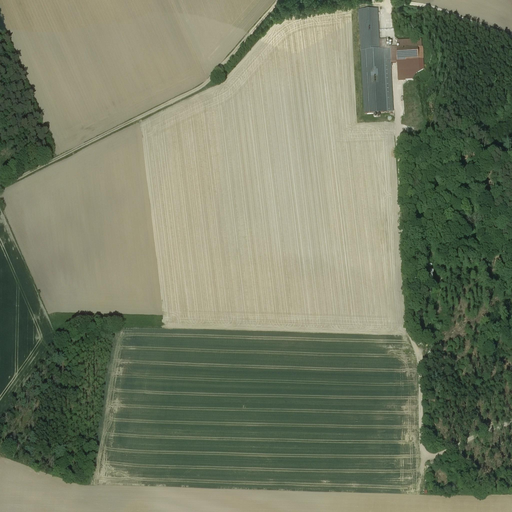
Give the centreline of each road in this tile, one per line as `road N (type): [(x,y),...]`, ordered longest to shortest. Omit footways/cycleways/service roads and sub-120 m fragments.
road 1 (track): [(511,421),(434,456),(422,451),(397,117)]
road 2 (track): [(0,186),(210,82),(282,0)]
road 3 (track): [(511,39),(392,0)]
